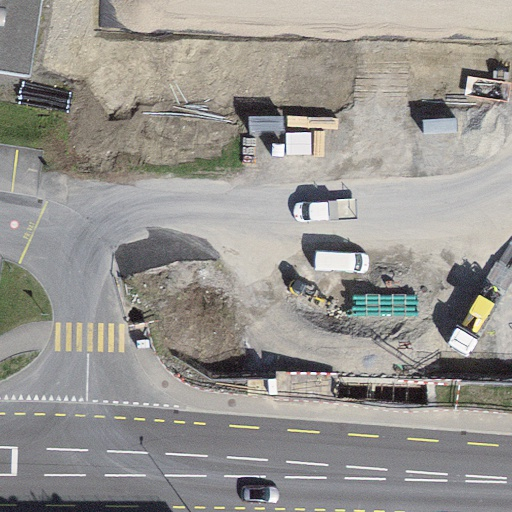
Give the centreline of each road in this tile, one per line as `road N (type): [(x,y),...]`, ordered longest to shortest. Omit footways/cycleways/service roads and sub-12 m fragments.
road 1 (primary): [(511,479),(85,451)]
road 2 (residential): [(85,451),(90,338),(77,281),(46,247),(0,232)]
